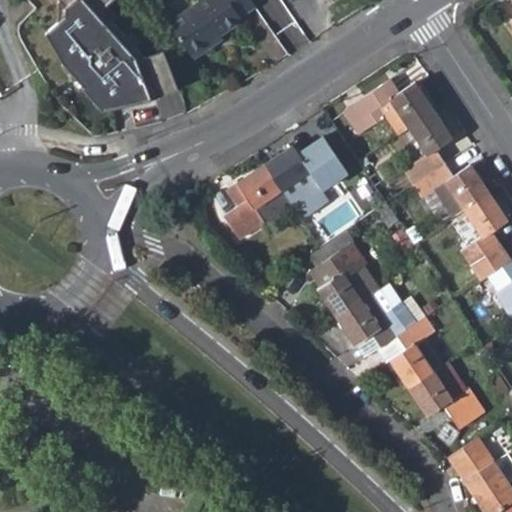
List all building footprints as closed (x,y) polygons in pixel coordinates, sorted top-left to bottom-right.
[(111,0),(59,0),(65,7),(64,16),(45,33),(62,61),(83,86),(82,88),(102,109),(125,105),(124,100),(141,95),(143,101),(179,89),(165,50),(146,56),(103,8),(111,0)] [(238,13),(253,2),(251,0),(201,0),(169,22),(193,58),(211,46),(207,40),(242,18),(238,13)] [(408,130),(434,113),(415,82),(399,93),(390,81),(342,113),(357,137),(383,119),(396,137),(408,130)] [(427,176),(445,164),(436,150),(452,139),(434,113),(408,130),(425,156),(402,172),(412,186),(427,176)] [(297,143),(263,166),(281,193),(309,174),(320,190),(348,173),(323,135),(303,151),(297,143)] [(443,183),(462,213),(490,194),(470,164),(453,175),(445,164),(427,176),(435,188),(443,183)] [(281,193),(263,166),(226,191),(237,207),(223,217),(239,241),(290,206),(281,193)] [(459,253),(469,266),(500,245),(492,233),(508,220),(490,194),(462,213),(480,239),(459,253)] [(308,255),(316,268),(350,244),(342,232),(318,248),(308,255)] [(313,286),(336,320),(380,290),(363,264),(366,263),(352,243),(350,244),(316,268),(323,279),(313,286)] [(306,274),(313,286),(323,279),(316,268),(306,274)] [(511,323),(511,281),(492,295),(511,324),(511,323)] [(380,290),(392,309),(402,303),(389,283),(380,290)] [(416,325),(402,303),(392,309),(380,290),(336,320),(353,346),(355,345),(371,335),(381,349),(397,338),(416,325)] [(402,303),(416,325),(426,318),(411,296),(402,303)] [(388,361),(408,391),(435,373),(415,343),(424,338),(434,331),(426,318),(416,325),(397,338),(406,350),(388,361)] [(355,345),(365,360),(381,349),(371,335),(355,345)] [(381,349),(388,361),(406,350),(397,338),(381,349)] [(415,343),(435,373),(443,368),(424,338),(415,343)] [(435,373),(451,398),(465,390),(447,365),(443,368),(435,373)] [(468,388),(465,390),(451,398),(435,373),(408,391),(425,417),(443,406),(459,428),(483,411),(468,388)] [(493,427),(482,435),(495,453),(506,445),(493,427)] [(475,436),(446,456),(482,511),(491,511),(511,498),(511,493),(505,483),(511,477),(511,465),(504,453),(491,461),(475,436)]
